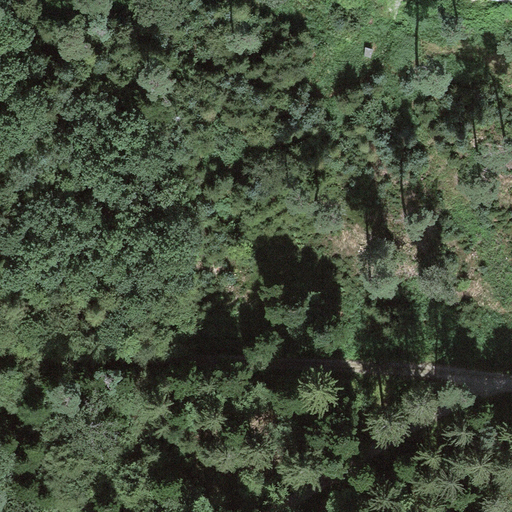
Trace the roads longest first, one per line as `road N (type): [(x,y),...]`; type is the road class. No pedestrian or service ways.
road 1 (track): [(511,383),(301,362),(0,348)]
road 2 (track): [(495,380),(275,511)]
